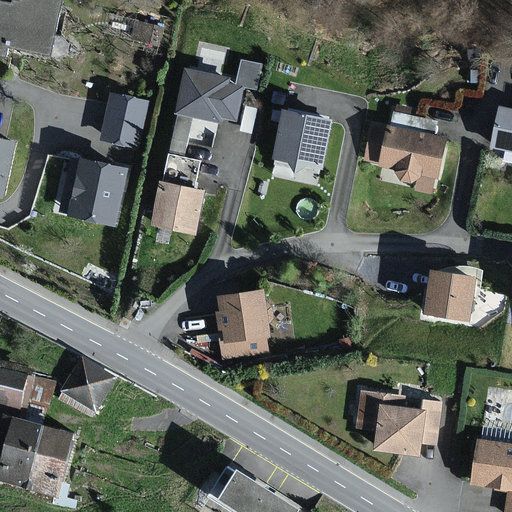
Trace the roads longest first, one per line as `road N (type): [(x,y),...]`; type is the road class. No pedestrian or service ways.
road 1 (residential): [(130,356),(196,282),(266,253),(335,240),(511,249)]
road 2 (tertiary): [(130,356),(387,511)]
road 3 (tertiary): [(0,290),(130,356)]
